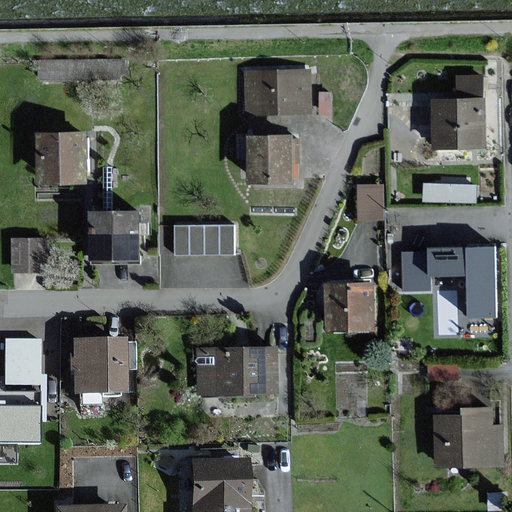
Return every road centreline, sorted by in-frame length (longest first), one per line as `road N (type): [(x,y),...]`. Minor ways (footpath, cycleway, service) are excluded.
road 1 (residential): [(0,301),(247,298),(280,289),(351,149),(389,32)]
road 2 (residential): [(511,261),(506,57)]
